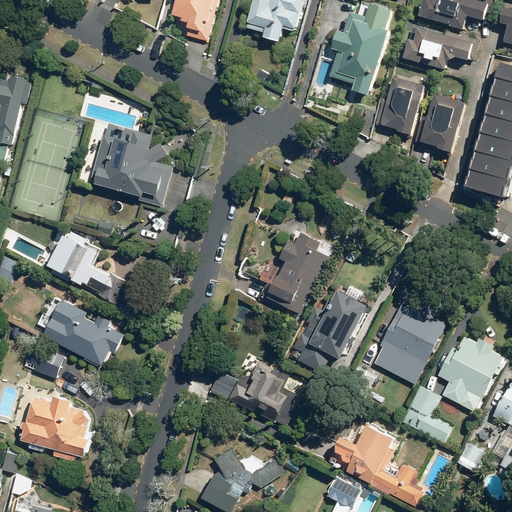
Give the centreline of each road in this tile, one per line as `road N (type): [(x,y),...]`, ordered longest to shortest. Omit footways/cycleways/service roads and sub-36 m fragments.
road 1 (residential): [(138,511),(250,113)]
road 2 (residential): [(250,113),(511,248)]
road 3 (residential): [(30,0),(250,113)]
